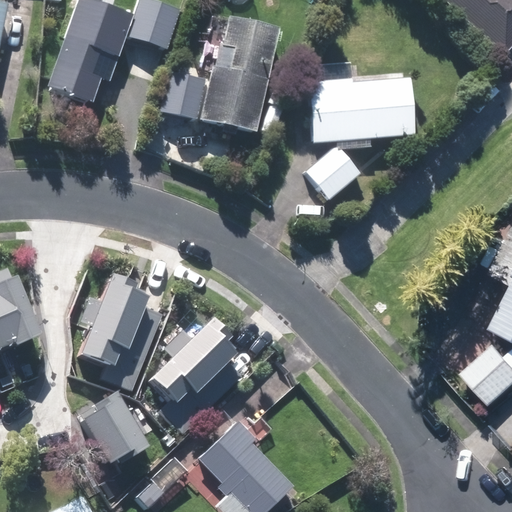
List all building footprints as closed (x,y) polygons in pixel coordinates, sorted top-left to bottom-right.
[(46,91),(91,106),(99,81),(109,85),(131,19),(110,12),(113,3),(103,0),(99,0),(97,8),(76,1),(46,91)] [(168,48),(180,8),(153,0),(141,0),(130,37),(168,48)] [(511,0),(438,0),(503,59),(511,48),(511,0)] [(198,122),(254,134),(277,30),(226,19),(220,46),(218,46),(212,70),(210,69),(198,122)] [(205,79),(170,71),(160,112),(196,120),(205,79)] [(335,145),(335,153),(369,150),(369,142),(411,139),(407,83),(349,87),(349,82),(307,86),(311,146),(335,145)] [(259,132),(271,138),(282,110),(271,106),(259,132)] [(301,176),(325,203),(355,177),(335,153),(333,155),(329,151),(301,176)] [(511,291),(494,328),(511,336),(511,238),(498,265),(511,271),(511,291)] [(0,351),(41,336),(14,268),(0,273),(0,351)] [(113,273),(82,354),(110,365),(105,378),(134,389),(163,316),(143,308),(149,293),(136,288),(138,283),(126,278),(113,273)] [(213,317),(153,379),(174,400),(165,410),(187,432),(242,376),(227,361),(238,349),(228,340),(233,336),(223,327),(213,317)] [(465,375),(493,405),(511,387),(511,361),(497,346),(465,375)] [(150,445),(118,392),(81,414),(113,467),(150,445)] [(215,504),(222,511),(263,511),(290,486),(249,443),(252,440),(234,421),(196,459),(220,483),(216,487),(224,495),(215,504)] [(83,511),(74,496),(45,511),(83,511)]
